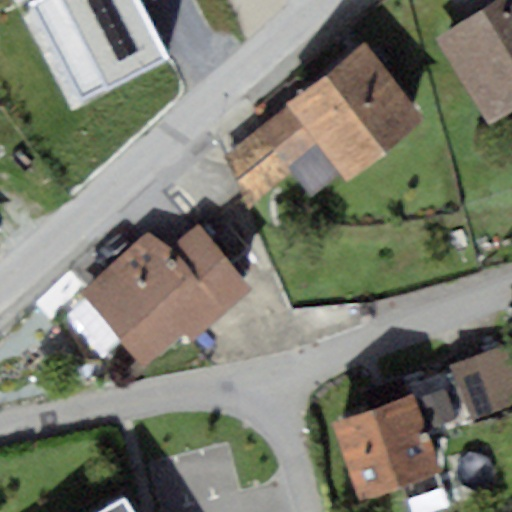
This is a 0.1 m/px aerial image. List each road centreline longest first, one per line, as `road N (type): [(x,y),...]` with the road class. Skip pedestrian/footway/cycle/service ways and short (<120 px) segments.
road 1 (residential): [(0,303),(340,0)]
road 2 (residential): [(269,383),(0,428)]
road 3 (residential): [(269,383),(511,294)]
road 4 (residential): [(308,511),(269,383)]
